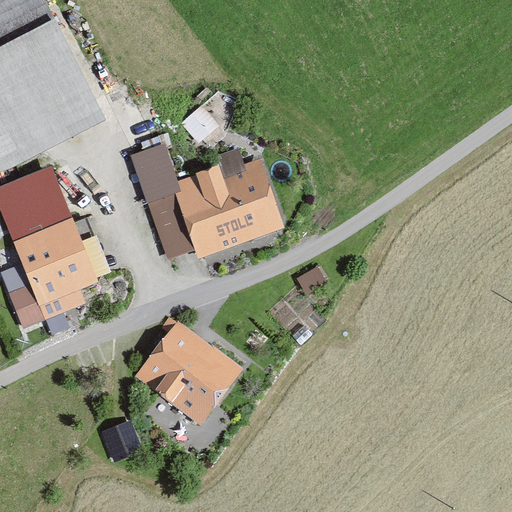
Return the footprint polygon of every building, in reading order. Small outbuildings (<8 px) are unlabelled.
[(0,0),(0,165),(93,118),(32,0),(0,0)] [(184,122),(196,136),(213,121),(201,108),(184,122)] [(134,155),(168,255),(247,228),(250,237),(274,229),(252,165),(220,176),(219,173),(199,180),(199,177),(174,186),(157,137),(142,142),(145,151),(134,155)] [(0,214),(13,246),(19,244),(66,225),(71,223),(48,166),(0,186),(0,214)] [(89,280),(66,225),(19,244),(35,283),(11,293),(25,327),(66,309),(63,301),(78,294),(75,286),(89,280)] [(309,292),(328,281),(320,267),(301,278),(309,292)] [(206,402),(234,364),(212,348),(208,353),(193,342),(196,337),(176,323),(137,376),(199,422),(212,406),(206,402)] [(132,438),(111,423),(94,446),(115,461),(132,438)]
